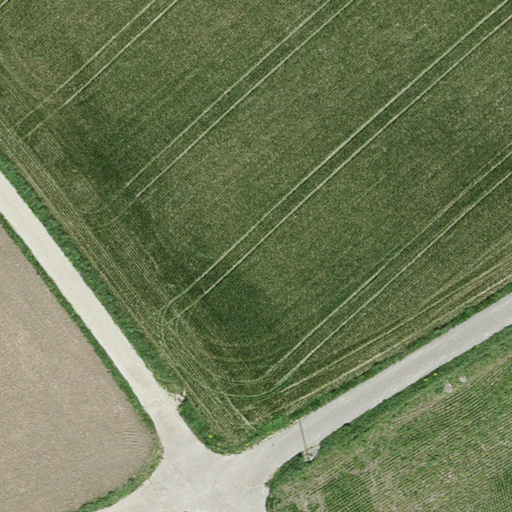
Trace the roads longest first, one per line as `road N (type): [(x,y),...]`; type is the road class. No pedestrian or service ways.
road 1 (track): [(118,511),(375,387),(511,305)]
road 2 (track): [(0,201),(208,471)]
